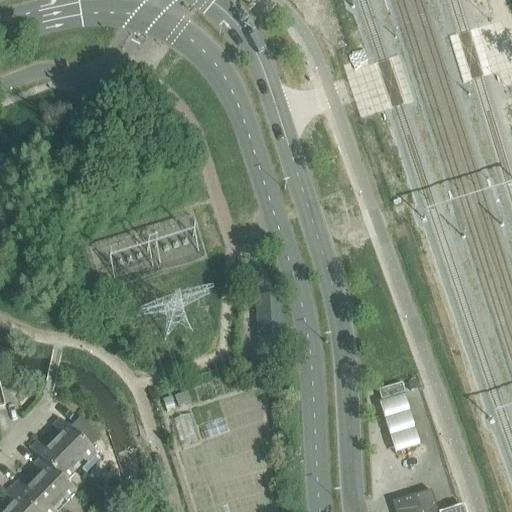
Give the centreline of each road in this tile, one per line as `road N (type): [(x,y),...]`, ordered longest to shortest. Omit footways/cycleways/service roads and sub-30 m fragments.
road 1 (tertiary): [(143,19),(189,41),(216,67),(244,123),(304,321),(319,511)]
road 2 (tertiary): [(354,511),(344,351),(327,269),(259,61),(208,0)]
road 3 (tertiary): [(0,34),(80,16),(143,19)]
